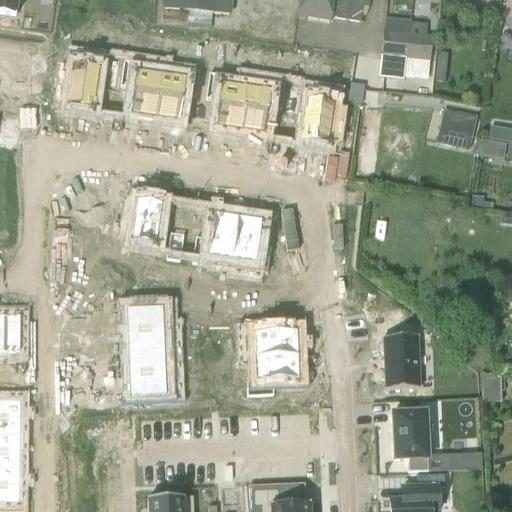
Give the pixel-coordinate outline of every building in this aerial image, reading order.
[(0,0),(0,15),(15,18),(17,4),(20,4),(20,0),(0,0)] [(164,0),(163,10),(187,12),(211,15),(228,16),(229,0),(164,0)] [(330,23),(333,0),(298,0),(296,18),(330,23)] [(405,62),(408,35),(382,32),(379,59),(405,62)] [(429,65),(432,38),(408,35),(405,62),(429,65)] [(350,89),(355,54),(249,40),(244,75),(350,89)] [(437,55),(434,84),(444,85),(447,56),(437,55)] [(67,77),(64,93),(67,94),(65,110),(91,114),(93,101),(99,62),(99,61),(73,58),(70,77),(67,77)] [(104,62),(100,86),(114,88),(118,64),(118,62),(104,60),(104,62)] [(123,64),(119,89),(132,90),(128,117),(153,120),(160,73),(161,73),(161,70),(162,68),(123,63),(123,64)] [(160,73),(153,120),(178,124),(180,107),(182,98),(195,100),(199,74),(185,72),(185,74),(184,76),(182,76),(161,73),(160,73)] [(208,75),(204,101),(217,103),(214,129),(228,131),(238,133),(245,90),(244,90),(235,89),(226,87),(220,86),(222,77),(208,75)] [(245,90),(238,133),(263,136),(267,110),(280,112),(280,110),(284,89),(284,86),(281,86),(245,81),(245,82),(244,90),(245,90)] [(289,87),(285,113),(299,115),(303,89),(289,87)] [(308,92),(300,144),(326,148),(328,132),(332,132),(334,116),(331,116),(334,96),(324,95),(308,92)] [(476,119),(443,112),(437,145),(469,152),(476,119)] [(486,165),(501,167),(505,126),(489,124),(488,141),(475,140),(474,156),(487,157),(486,165)] [(130,218),(127,234),(131,235),(129,245),(155,249),(160,216),(161,206),(135,202),(133,218),(130,218)] [(511,229),(511,214),(501,214),(499,228),(511,229)] [(194,239),(191,265),(204,267),(205,263),(228,266),(229,266),(236,219),(215,216),(212,215),(208,241),(194,239)] [(228,266),(227,271),(250,274),(266,276),(270,250),(257,248),(258,243),(261,222),(236,219),(229,266),(228,266)] [(169,236),(165,262),(179,264),(183,238),(169,236)] [(278,251),(276,262),(295,265),(293,254),(278,251)] [(502,303),(511,304),(511,292),(504,291),(502,303)] [(166,309),(124,311),(125,334),(167,332),(167,331),(166,309)] [(1,318),(1,357),(17,357),(18,357),(19,318),(17,318),(1,318)] [(269,321),(243,322),(244,361),(254,361),(254,360),(297,358),(296,333),(270,334),(269,321)] [(213,322),(201,322),(201,330),(213,330),(213,322)] [(213,330),(201,330),(201,338),(213,338),(213,330)] [(167,332),(125,334),(126,355),(173,353),(172,341),(172,332),(172,331),(167,331),(167,332)] [(416,338),(382,339),(384,391),(419,390),(416,338)] [(173,353),(126,355),(127,377),(174,375),(173,353)] [(255,384),(245,384),(246,395),(246,398),(272,397),(272,384),(298,383),(297,358),(254,360),(254,361),(255,384)] [(208,365),(196,366),(196,374),(208,373),(208,365)] [(208,373),(196,374),(197,382),(209,381),(208,373)] [(174,375),(127,377),(128,400),(175,397),(174,375)] [(8,383),(0,383),(0,395),(8,395),(8,383)] [(0,402),(0,420),(19,420),(19,404),(20,404),(20,403),(0,402)] [(424,414),(391,415),(393,463),(406,462),(407,474),(427,474),(424,414)] [(0,420),(0,436),(19,437),(19,420),(0,420)] [(0,436),(0,453),(19,454),(19,437),(0,436)] [(0,453),(0,470),(19,471),(19,454),(0,453)] [(474,455),(463,456),(464,472),(475,472),(474,455)] [(0,470),(0,487),(18,488),(19,471),(0,470)] [(400,502),(389,502),(389,511),(436,511),(436,489),(443,489),(443,477),(426,477),(426,488),(426,489),(423,489),(400,490),(401,501),(401,502),(400,502)] [(0,505),(19,505),(19,504),(18,504),(18,488),(0,487),(0,505)] [(277,492),(252,493),(253,509),(259,508),(259,511),(308,511),(309,505),(292,505),(277,506),(277,504),(277,492)] [(152,500),(146,500),(146,501),(146,511),(191,511),(192,509),(191,499),(152,500)]
